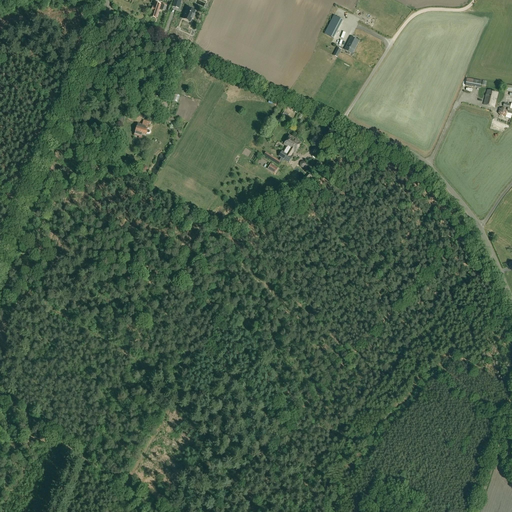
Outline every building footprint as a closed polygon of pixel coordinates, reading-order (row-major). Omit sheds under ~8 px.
[(153,6),(153,9),(150,17),(156,19),(159,8),(160,8),(161,5),(154,3),(153,6)] [(185,16),(183,19),(190,22),(192,19),(193,19),(194,15),(193,15),(195,11),(188,8),(186,12),(184,15),(185,16)] [(343,20),(328,13),(317,36),(332,43),(343,20)] [(359,41),(352,37),(345,50),(353,54),(359,41)] [(333,56),(338,58),(342,50),(338,47),(333,56)] [(467,78),(466,86),(476,87),(475,90),(478,90),(479,88),(481,88),(482,81),(467,78)] [(498,92),(488,90),(484,105),(495,108),(498,92)] [(159,103),(160,98),(152,96),(149,106),(156,108),(156,106),(157,102),(159,103)] [(506,116),(508,112),(504,108),(500,109),(498,113),(502,117),(506,116)] [(141,139),(143,134),(146,135),(146,133),(147,134),(149,134),(150,132),(149,130),(147,130),(150,123),(144,121),(143,125),(138,124),(135,135),(139,136),(139,138),(141,139)] [(278,157),(283,160),(287,154),(287,153),(290,148),(296,139),(289,135),(283,144),(286,146),(283,151),(282,151),(278,157)] [(287,154),(283,160),(282,162),(287,165),(288,163),(289,163),(292,157),(290,156),(293,152),(291,151),(292,150),(295,152),(301,142),(296,139),(290,148),(287,153),(287,154)] [(268,168),(275,172),(278,168),(271,164),(268,168)]
